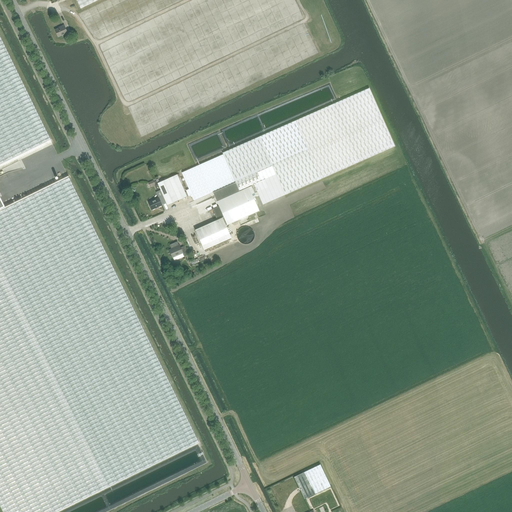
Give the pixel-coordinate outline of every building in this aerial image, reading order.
[(76,0),(81,8),(97,0),(76,0)] [(61,27),(55,30),(58,37),(67,33),(65,29),(69,27),(68,25),(64,26),(64,25),(60,27),(61,27)] [(0,37),(0,164),(50,140),(0,37)] [(223,154),(182,173),(189,189),(186,190),(188,196),(191,195),(194,200),(217,190),(235,182),(235,183),(239,191),(253,184),(257,192),(268,187),(265,179),(276,174),(285,195),(395,146),(369,88),(222,153),(223,154)] [(184,163),(184,162),(184,160),(184,159),(183,158),(181,156),(180,156),(179,156),(177,156),(176,156),(175,156),(174,157),(173,158),(172,159),(172,161),(171,162),(172,163),(172,164),(172,165),(173,166),(175,168),(176,168),(177,168),(179,168),(180,168),(181,168),(182,167),(183,166),(184,164),(184,163)] [(167,205),(187,197),(177,174),(157,183),(163,196),(159,198),(148,202),(151,210),(162,205),(161,204),(166,202),(167,205)] [(0,504),(3,511),(56,511),(199,442),(68,176),(5,207),(0,196),(0,504)] [(219,194),(214,196),(217,202),(239,191),(235,183),(217,190),(219,194)] [(219,206),(212,209),(212,210),(212,209),(214,213),(214,214),(214,213),(215,215),(215,216),(217,219),(216,220),(217,220),(222,218),(226,225),(258,211),(259,211),(253,197),(255,196),(251,186),(239,191),(217,202),(219,206)] [(195,230),(204,250),(231,238),(228,230),(229,229),(228,226),(226,227),(226,225),(222,218),(217,220),(195,230)] [(169,245),(171,249),(169,250),(172,257),(182,253),(183,255),(188,253),(185,246),(180,248),(179,245),(179,246),(177,242),(169,245)] [(319,465),(294,477),(304,499),(330,487),(330,486),(320,464),(319,465)]
